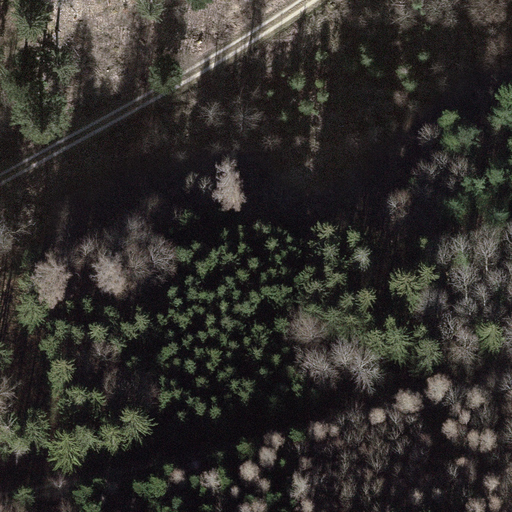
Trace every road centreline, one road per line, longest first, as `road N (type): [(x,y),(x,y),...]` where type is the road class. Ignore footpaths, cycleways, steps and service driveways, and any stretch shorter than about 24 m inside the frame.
road 1 (track): [(0,495),(143,471),(511,383)]
road 2 (track): [(304,0),(0,176)]
